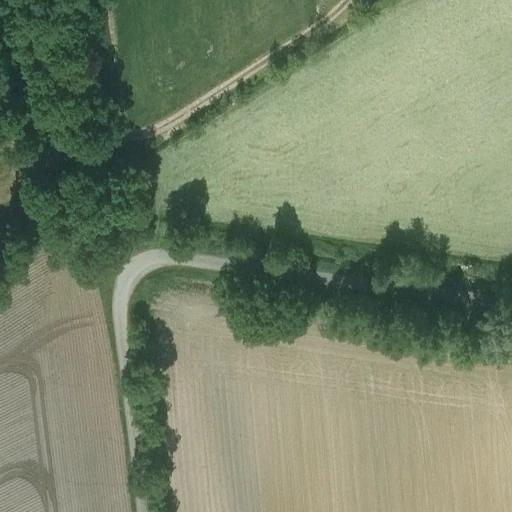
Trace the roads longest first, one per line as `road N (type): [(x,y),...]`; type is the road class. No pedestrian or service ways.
road 1 (unclassified): [(511,306),(163,256),(139,261),(125,272),(117,299),(141,511)]
road 2 (track): [(108,133),(167,124),(351,0)]
road 3 (track): [(85,0),(96,108),(108,133)]
